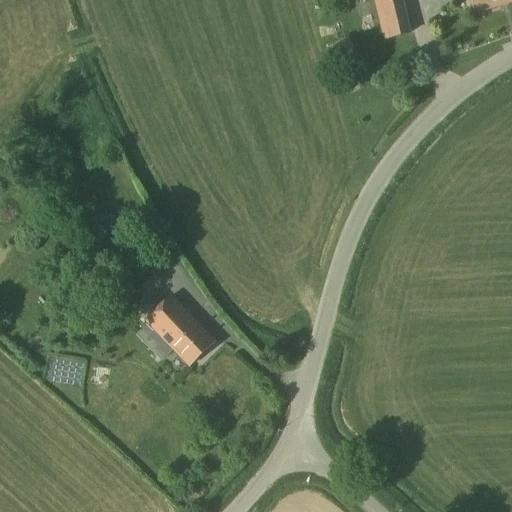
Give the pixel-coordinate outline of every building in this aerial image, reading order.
[(403,0),(379,0),(389,40),(412,35),(403,0)] [(470,0),(474,15),(511,4),(510,0),(470,0)] [(360,60),(350,39),(329,49),(339,70),(360,60)] [(387,59),(369,65),(375,83),(410,72),(405,55),(388,60),(387,59)] [(190,368),(216,343),(172,297),(145,322),(190,368)] [(70,329),(83,316),(66,298),(52,311),(70,329)]
